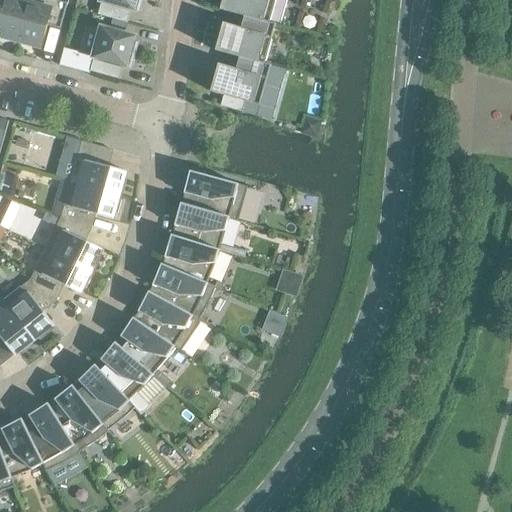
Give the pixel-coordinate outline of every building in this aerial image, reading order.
[(6,0),(0,22),(0,37),(18,43),(29,0),(6,0)] [(50,0),(29,0),(18,43),(41,49),(41,48),(47,27),(60,30),(67,5),(50,0)] [(98,16),(127,24),(131,11),(135,12),(137,0),(139,0),(143,1),(143,0),(100,0),(100,3),(101,3),(98,16)] [(223,0),(221,11),(244,17),(275,26),(275,25),(269,23),(275,0),(223,0)] [(275,26),(244,17),(241,30),(223,25),(216,52),(240,58),(270,67),(270,66),(264,64),(275,26)] [(139,42),(135,40),(135,38),(101,28),(92,59),(93,59),(90,72),(119,80),(123,67),(127,68),(130,56),(135,57),(139,42)] [(270,67),(240,58),(236,71),(219,66),(211,93),(224,96),(221,107),(242,113),(245,103),(259,107),(270,67)] [(70,184),(78,186),(78,185),(120,197),(121,193),(123,194),(127,180),(125,179),(126,173),(104,167),(108,150),(82,142),(70,184)] [(185,194),(181,206),(190,209),(190,208),(229,219),(229,220),(237,223),(247,188),(190,173),(185,194)] [(64,206),(60,219),(86,229),(90,215),(113,221),(115,215),(117,215),(121,201),(119,201),(120,197),(78,185),(78,186),(72,208),(64,206)] [(3,199),(0,197),(0,226),(6,230),(8,231),(20,207),(3,198),(3,199)] [(175,226),(171,238),(180,241),(180,240),(219,252),(229,220),(229,219),(190,208),(190,209),(181,206),(175,226)] [(63,233),(53,253),(53,254),(91,272),(93,269),(95,270),(102,257),(99,256),(102,250),(81,240),(86,229),(60,219),(55,229),(63,233)] [(166,257),(161,267),(170,270),(207,285),(207,284),(215,264),(219,252),(180,240),(180,241),(171,238),(166,257)] [(45,249),(30,281),(51,299),(60,284),(81,294),(83,289),(85,290),(92,277),(90,276),(91,272),(53,254),(53,253),(45,249)] [(154,286),(148,295),(156,299),(157,298),(199,322),(200,321),(216,288),(207,284),(207,285),(170,270),(161,267),(154,286)] [(2,302),(8,309),(9,309),(35,343),(38,341),(39,342),(51,333),(49,331),(54,327),(40,308),(51,299),(30,281),(2,302)] [(139,312),(133,321),(140,326),(141,325),(174,348),(173,350),(180,353),(199,322),(157,298),(156,299),(148,295),(139,312)] [(0,339),(1,339),(15,358),(20,354),(22,356),(34,346),(32,344),(35,343),(9,309),(8,309),(0,315),(0,339)] [(121,337),(115,345),(121,351),(122,350),(153,377),(154,376),(173,350),(174,348),(141,325),(140,326),(133,321),(121,337)] [(150,407),(137,394),(153,377),(122,350),(121,351),(115,345),(102,361),(94,368),(100,374),(101,374),(129,403),(141,416),(150,407)] [(80,382),(71,388),(77,395),(78,395),(103,427),(103,426),(129,403),(101,374),(100,374),(94,368),(80,382)] [(56,400),(47,406),(52,414),(52,413),(79,455),(79,454),(79,453),(98,441),(109,433),(103,426),(103,427),(78,395),(77,395),(71,388),(56,400)] [(30,417),(20,421),(24,429),(25,429),(43,465),(42,466),(46,473),(68,461),(73,458),(79,455),(52,413),(52,414),(47,406),(30,417)] [(3,430),(0,431),(0,450),(11,479),(42,466),(43,465),(25,429),(24,429),(20,421),(3,430)] [(0,492),(15,488),(14,486),(11,479),(0,450),(0,492)]
